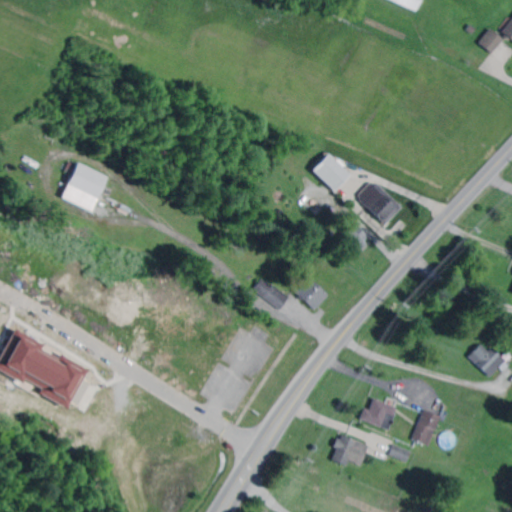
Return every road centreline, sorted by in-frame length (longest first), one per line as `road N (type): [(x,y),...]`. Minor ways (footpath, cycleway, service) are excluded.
road 1 (residential): [(267,450),(0,290)]
road 2 (secondary): [(511,150),(343,338)]
road 3 (secondary): [(343,338),(228,511)]
